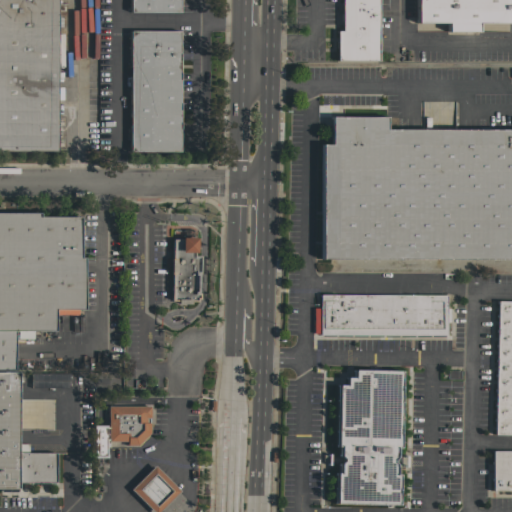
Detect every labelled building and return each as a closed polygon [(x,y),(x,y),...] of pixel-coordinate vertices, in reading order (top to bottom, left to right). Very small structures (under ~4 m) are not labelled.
[(0,0),(55,0),(55,150),(0,150),(0,0)] [(129,0),(178,0),(178,12),(129,12),(129,0)] [(377,0),(377,60),(335,60),(335,31),(340,31),(340,0),(377,0)] [(415,0),(511,0),(511,22),(476,22),(476,31),(446,31),(446,22),(415,22),(415,0)] [(177,151),(128,151),(128,139),(125,139),(125,128),(128,128),(128,86),(125,86),(125,77),(128,77),(129,30),(178,30),(177,151)] [(511,258),(319,258),(320,144),(329,144),(329,137),(324,137),(324,126),(330,126),(330,116),(384,117),(384,129),(511,129),(511,258)] [(0,212),(38,213),(38,216),(78,216),(78,257),(82,257),(82,309),(52,309),(52,330),(12,330),(12,370),(0,369),(0,212)] [(194,252),(193,252),(193,255),(199,256),(198,273),(197,273),(196,293),(198,293),(198,299),(196,298),(196,301),(189,301),(189,304),(176,304),(176,301),(169,301),(170,258),(168,258),(168,251),(170,251),(171,249),(169,249),(169,242),(171,242),(171,239),(174,239),(174,237),(194,237),(194,252)] [(445,295),(445,308),(448,308),(448,322),(444,322),(444,335),(318,335),(318,294),(445,295)] [(495,301),(511,301),(511,434),(493,434),(495,301)] [(396,506),(333,504),(334,473),(337,473),(338,463),(341,460),(341,458),(337,456),(337,447),(334,447),(336,385),(341,385),(341,377),(352,377),(352,369),(400,370),(397,448),(395,448),(395,457),(391,460),(391,462),(394,465),(394,474),(397,474),(396,506)] [(0,488),(0,371),(16,371),(16,374),(20,374),(20,382),(16,382),(16,452),(55,453),(55,482),(17,482),(17,488),(0,488)] [(29,375),(29,389),(65,390),(66,376),(29,375)] [(125,445),(125,441),(106,441),(106,406),(149,406),(149,417),(144,417),(144,422),(148,422),(148,433),(136,445),(125,445)] [(511,491),(491,491),(491,451),(511,451),(511,491)] [(151,511),(129,489),(153,465),(178,491),(157,511),(151,511)]
